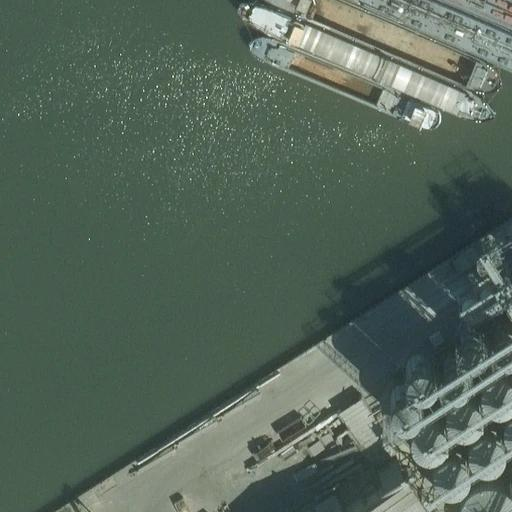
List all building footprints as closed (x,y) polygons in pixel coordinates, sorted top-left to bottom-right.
[(412,409),(398,418),(458,511),(511,511),(511,303),(479,325),(459,338),(440,350),(432,355),(414,379),(413,382),(411,408),(412,409)] [(444,340),(439,332),(428,339),(434,347),(444,340)] [(396,452),(361,396),(337,411),(372,467),(396,452)] [(440,511),(411,465),(336,511),(440,511)] [(382,480),(392,474),(387,465),(377,472),(382,480)]
